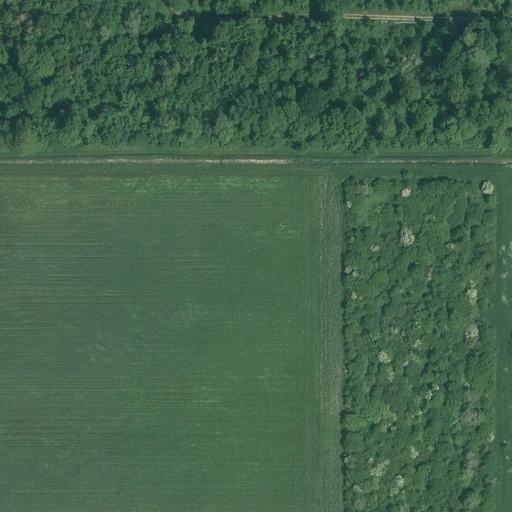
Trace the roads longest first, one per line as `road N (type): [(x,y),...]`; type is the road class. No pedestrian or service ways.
road 1 (track): [(0,154),(511,153)]
road 2 (track): [(164,0),(177,14),(202,19),(511,18)]
